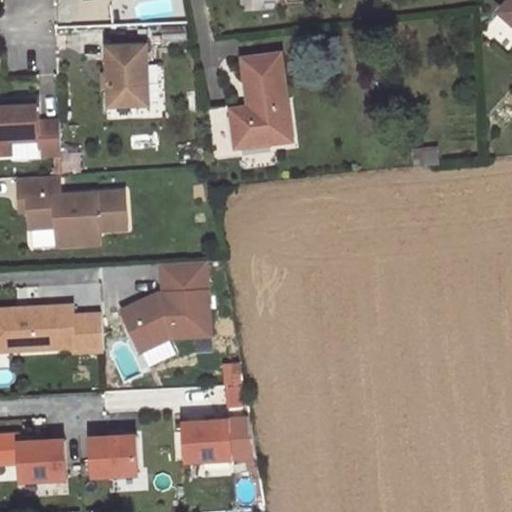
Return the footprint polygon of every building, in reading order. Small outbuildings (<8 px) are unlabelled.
[(511,0),(502,11),(511,20),(511,0)] [(148,45),(110,47),(112,106),(150,103),(148,45)] [(282,53),(246,57),(251,95),(255,95),(256,104),(209,110),(216,156),(273,149),(272,142),(282,141),(277,105),(288,103),(282,53)] [(0,154),(12,154),(11,141),(41,139),(41,154),(62,154),(61,121),(41,122),(40,100),(0,101),(0,154)] [(292,139),(288,103),(277,105),(282,141),(292,139)] [(438,147),(415,150),(417,166),(441,163),(438,147)] [(129,226),(127,189),(63,193),(61,173),(21,176),(22,197),(31,197),(32,209),(33,226),(59,224),(60,244),(84,242),(83,229),(102,228),(129,226)] [(22,197),(23,210),(32,209),(31,197),(22,197)] [(83,229),(84,242),(103,241),(102,228),(83,229)] [(160,292),(124,310),(144,351),(172,337),(213,334),(208,260),(163,263),(165,293),(160,292)] [(75,307),(0,309),(0,349),(77,346),(77,351),(105,350),(103,315),(76,316),(75,307)] [(227,406),(246,405),(244,360),(225,361),(227,406)] [(231,419),(185,422),(187,460),(233,457),(231,419)] [(138,435),(93,438),(95,476),(141,473),(138,435)] [(66,440),(21,443),(23,481),(69,478),(66,440)]
